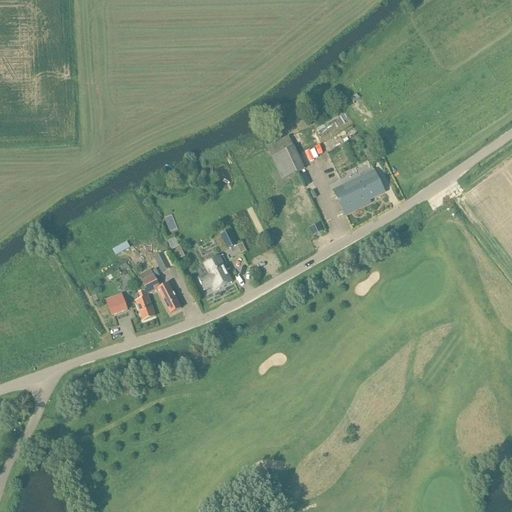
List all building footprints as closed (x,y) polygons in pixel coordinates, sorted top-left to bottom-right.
[(272,158),(282,180),(301,172),(287,138),(267,147),(272,158)] [(372,148),(364,151),(370,165),(378,161),(372,148)] [(333,192),(340,206),(345,215),(370,202),(369,200),(385,192),(374,171),(342,187),(333,192)] [(319,224),(310,228),(314,236),(323,231),(319,224)] [(229,231),(221,235),(228,250),(233,248),(237,245),(229,231)] [(116,255),(128,248),(125,243),(113,250),(116,255)] [(242,243),(237,246),(241,254),(246,252),(242,243)] [(163,253),(154,258),(162,273),(171,268),(163,253)] [(198,278),(198,279),(204,291),(205,291),(204,290),(212,287),(214,291),(214,292),(232,283),(231,283),(225,272),(230,269),(223,256),(219,258),(219,257),(205,265),(206,265),(208,269),(210,273),(199,279),(198,278)] [(160,289),(153,275),(151,270),(140,276),(149,295),(157,290),(170,315),(181,309),(169,285),(160,289)] [(146,290),(140,292),(138,293),(140,300),(136,301),(143,321),(155,317),(148,298),(146,290)] [(127,312),(120,295),(105,301),(111,318),(127,312)]
